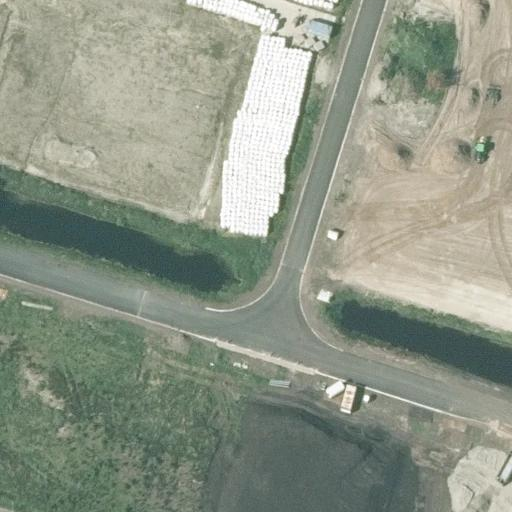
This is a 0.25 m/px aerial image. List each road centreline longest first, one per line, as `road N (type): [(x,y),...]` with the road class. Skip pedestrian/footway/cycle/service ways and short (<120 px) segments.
road 1 (unclassified): [(375,0),(271,341)]
road 2 (unclassified): [(0,259),(271,341)]
road 3 (unclassified): [(271,341),(511,418)]
